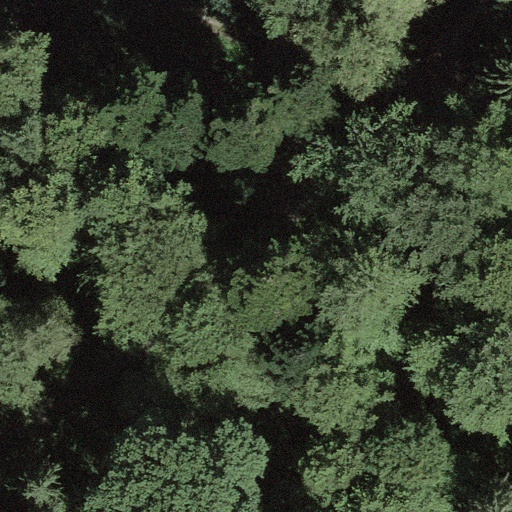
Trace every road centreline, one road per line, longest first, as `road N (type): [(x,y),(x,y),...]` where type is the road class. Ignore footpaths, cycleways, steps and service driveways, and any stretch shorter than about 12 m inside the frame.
road 1 (track): [(413,97),(207,292),(0,431)]
road 2 (track): [(413,97),(153,0)]
road 3 (track): [(511,140),(413,97),(496,0)]
